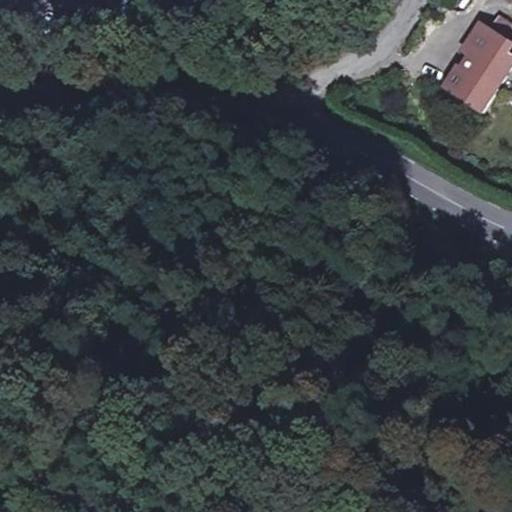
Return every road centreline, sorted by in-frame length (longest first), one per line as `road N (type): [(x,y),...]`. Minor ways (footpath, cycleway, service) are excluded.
road 1 (secondary): [(0,104),(124,95),(282,120)]
road 2 (secondary): [(282,120),(511,229)]
road 3 (residential): [(282,120),(287,101),(384,52),(415,0)]
